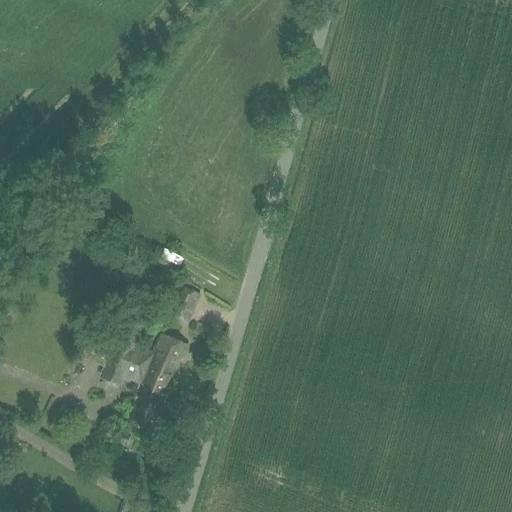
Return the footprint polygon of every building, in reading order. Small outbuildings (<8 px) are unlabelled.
[(188,323),(200,294),(190,290),(193,284),(183,280),(181,285),(179,284),(167,314),(188,323)] [(202,303),(224,309),(228,298),(205,292),(202,303)] [(0,303),(0,336),(9,324),(3,320),(10,310),(0,303)] [(143,366),(150,350),(137,345),(144,327),(125,319),(111,350),(92,342),(102,321),(90,316),(73,355),(85,360),(85,359),(104,367),(101,375),(121,384),(123,378),(129,381),(130,379),(139,382),(145,367),(143,366)] [(145,367),(139,382),(141,383),(136,394),(163,406),(181,364),(173,360),(181,340),(162,332),(153,352),(150,350),(143,366),(145,367)]
